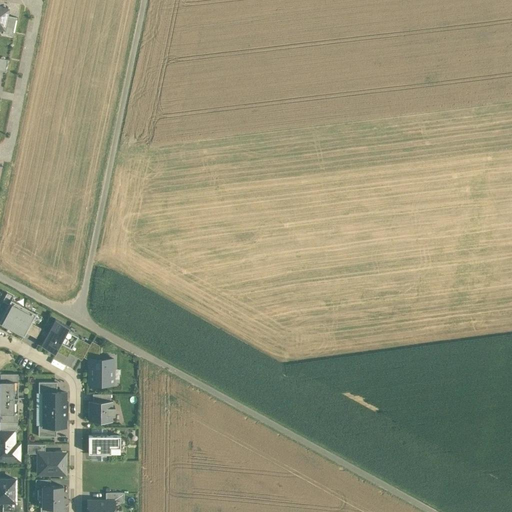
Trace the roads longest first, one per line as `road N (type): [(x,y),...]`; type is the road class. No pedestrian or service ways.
road 1 (unclassified): [(0,275),(434,511)]
road 2 (track): [(78,319),(144,0)]
road 3 (residential): [(75,511),(75,384),(0,336)]
road 4 (residential): [(30,0),(36,14),(9,144),(0,152)]
